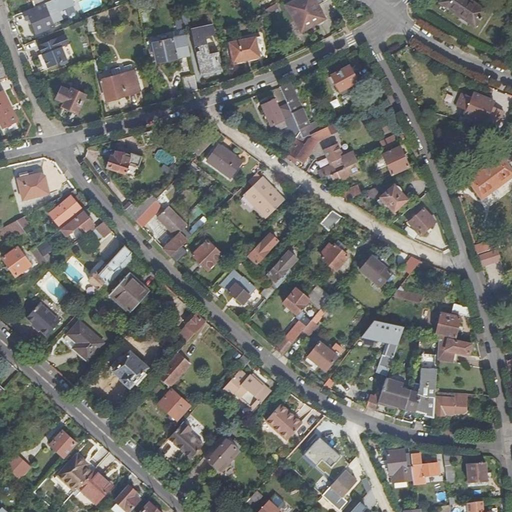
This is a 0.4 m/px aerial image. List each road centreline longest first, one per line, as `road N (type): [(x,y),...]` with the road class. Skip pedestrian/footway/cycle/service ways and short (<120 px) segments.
road 1 (residential): [(52,142),(131,235),(291,381),(349,415)]
road 2 (residential): [(205,102),(307,185),(380,231),(469,269)]
road 3 (residential): [(469,269),(440,180),(368,31)]
road 4 (tertiary): [(0,338),(192,511)]
road 5 (residential): [(509,444),(469,269)]
road 6 (residential): [(368,31),(205,102)]
road 7 (residential): [(349,415),(409,437),(509,444)]
road 8 (residential): [(205,102),(52,142)]
road 9 (residential): [(390,16),(483,73),(511,81)]
road 10 (residential): [(0,18),(52,142)]
